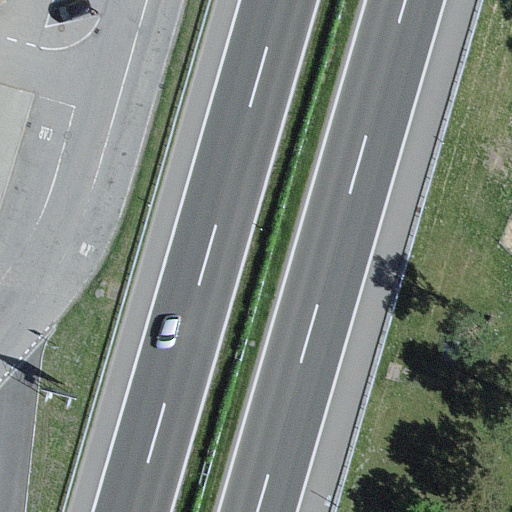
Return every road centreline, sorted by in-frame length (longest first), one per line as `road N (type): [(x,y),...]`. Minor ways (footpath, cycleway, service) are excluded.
road 1 (motorway): [(259,511),(406,0)]
road 2 (motorway): [(277,0),(131,511)]
